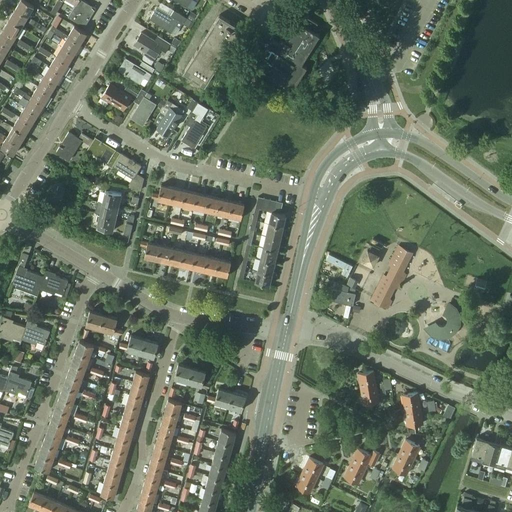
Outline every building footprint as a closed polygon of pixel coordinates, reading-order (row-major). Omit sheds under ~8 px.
[(20,0),(15,9),(27,16),(34,6),(24,0),(20,0)] [(68,16),(84,26),(95,8),(82,0),(77,0),(76,3),(68,16)] [(150,18),(171,32),(175,25),(179,27),(182,23),(187,26),(191,20),(174,10),(171,15),(157,6),(150,18)] [(9,19),(21,26),(27,16),(15,9),(9,19)] [(259,67),(292,88),(306,66),(301,63),(319,34),(313,31),(317,23),(297,11),(280,38),(281,38),(279,42),(273,39),(259,61),(262,63),(259,67)] [(183,72),(204,85),(240,28),(219,14),(183,72)] [(3,29),(15,36),(21,26),(9,19),(3,29)] [(68,35),(80,43),(87,32),(74,25),(68,35)] [(0,33),(0,40),(9,46),(15,36),(3,29),(0,33)] [(134,44),(155,57),(159,50),(163,53),(170,43),(158,35),(155,40),(141,32),(134,44)] [(62,45),(74,53),(80,43),(68,35),(62,45)] [(0,54),(3,56),(9,46),(0,40),(0,54)] [(56,56),(68,63),(74,53),(62,45),(56,56)] [(50,66),(62,73),(68,63),(56,56),(50,66)] [(118,69),(139,83),(144,76),(148,78),(154,68),(142,61),(139,66),(125,58),(118,69)] [(44,76),(56,83),(62,73),(50,66),(44,76)] [(37,86),(50,93),(56,83),(44,76),(37,86)] [(131,97),(135,99),(138,94),(126,86),(123,91),(110,83),(101,97),(108,102),(110,100),(123,108),(131,97)] [(31,96),(43,103),(50,93),(37,86),(31,96)] [(131,117),(143,125),(156,103),(149,99),(152,95),(141,89),(138,94),(135,99),(134,100),(139,104),(131,117)] [(25,106),(37,113),(43,103),(31,96),(25,106)] [(165,114),(157,128),(168,135),(182,114),(184,110),(173,103),(167,99),(160,111),(165,114)] [(19,116),(31,123),(37,113),(25,106),(19,116)] [(182,140),(194,147),(207,126),(199,121),(202,117),(192,111),(185,123),(190,126),(182,140)] [(13,126),(25,134),(31,123),(19,116),(13,126)] [(7,136),(19,144),(25,134),(13,126),(7,136)] [(90,145),(93,139),(82,132),(78,137),(69,131),(56,152),(69,160),(81,139),(90,145)] [(1,147),(13,154),(19,144),(7,136),(1,147)] [(119,155),(120,153),(115,150),(115,149),(95,137),(93,139),(90,145),(87,149),(107,162),(106,164),(112,167),(113,165),(119,155)] [(135,188),(141,190),(144,178),(136,173),(141,165),(121,152),(120,153),(119,155),(113,165),(132,178),(127,187),(135,188)] [(151,197),(170,201),(173,187),(161,184),(159,194),(152,192),(151,197)] [(170,201),(181,204),(185,190),(173,187),(170,201)] [(102,202),(118,206),(121,193),(105,189),(102,202)] [(181,204),(193,207),(197,192),(185,190),(181,204)] [(193,207),(205,210),(208,195),(197,192),(193,207)] [(205,210),(217,212),(220,198),(208,195),(205,210)] [(259,208),(261,209),(264,198),(258,196),(255,207),(259,208)] [(217,212),(229,215),(232,201),(220,198),(217,212)] [(261,209),(267,210),(270,199),(264,198),(261,209)] [(267,210),(271,211),(273,212),(276,201),(270,199),(267,210)] [(95,212),(99,213),(115,217),(118,206),(102,202),(97,201),(95,212)] [(229,215),(241,218),(244,203),(232,201),(229,215)] [(279,213),(280,213),(282,202),(276,201),(273,212),(279,213)] [(269,223),(282,226),(285,214),(280,213),(279,213),(273,212),(271,211),(269,223)] [(96,227),(112,231),(115,218),(115,217),(99,213),(96,227)] [(124,233),(130,235),(132,224),(126,223),(124,233)] [(266,235),(279,238),(282,226),(269,223),(266,235)] [(263,246),(277,250),(279,238),(266,235),(263,246)] [(144,256),(156,259),(160,244),(141,240),(140,245),(146,246),(144,256)] [(156,259),(168,261),(171,247),(160,244),(156,259)] [(260,258),(274,261),(277,250),(263,246),(260,258)] [(384,275),(371,299),(387,307),(391,300),(389,297),(393,288),(398,287),(399,286),(401,286),(402,284),(401,283),(405,274),(402,270),(411,252),(398,246),(389,264),(392,265),(387,276),(384,275)] [(168,261),(180,264),(183,250),(171,247),(168,261)] [(180,264),(192,267),(195,253),(183,250),(180,264)] [(362,260),(373,266),(378,255),(367,250),(362,260)] [(18,262),(24,265),(28,253),(22,251),(18,262)] [(192,267),(203,270),(207,255),(195,253),(192,267)] [(326,258),(326,259),(344,268),(346,263),(329,254),(326,258)] [(203,270),(215,273),(218,258),(207,255),(203,270)] [(215,273),(227,275),(230,261),(218,258),(215,273)] [(258,270),(271,273),(274,261),(260,258),(258,270)] [(321,269),(327,272),(329,266),(324,263),(321,269)] [(342,273),(341,273),(347,276),(352,265),(347,263),(346,263),(344,268),(342,272),(342,273)] [(37,295),(40,286),(44,276),(44,275),(23,268),(24,266),(17,264),(11,282),(17,285),(16,287),(37,295)] [(61,296),(62,296),(68,280),(51,274),(52,271),(46,269),(44,275),(44,276),(40,286),(62,294),(61,296)] [(255,282),(268,285),(271,273),(258,270),(255,282)] [(474,285),(484,288),(486,280),(476,277),(474,285)] [(333,300),(352,305),(355,293),(336,288),(333,300)] [(437,325),(426,328),(426,329),(427,331),(428,332),(429,333),(430,334),(431,335),(434,336),(436,337),(439,338),(442,338),(445,337),(447,337),(449,336),(450,335),(452,334),(453,333),(454,332),(455,331),(456,330),(457,328),(458,327),(458,326),(459,324),(459,322),(459,319),(459,317),(458,315),(458,313),(457,312),(456,310),(455,308),(454,307),(453,306),(451,305),(450,304),(448,303),(444,313),(447,315),(448,318),(448,322),(446,324),(444,326),(440,327),(437,325)] [(86,324),(99,328),(103,314),(90,310),(86,324)] [(99,328),(120,334),(122,330),(114,328),(117,318),(103,314),(99,328)] [(20,343),(22,336),(25,326),(9,321),(10,318),(4,316),(2,322),(2,323),(0,327),(0,332),(20,340),(19,342),(20,343)] [(43,346),(44,346),(49,330),(33,324),(34,322),(28,320),(25,326),(22,336),(44,344),(43,346)] [(119,347),(140,353),(144,339),(131,335),(128,345),(120,343),(119,347)] [(140,353),(154,357),(158,343),(144,339),(140,353)] [(75,351),(89,356),(93,345),(79,340),(75,351)] [(71,363),(85,368),(89,356),(75,351),(71,363)] [(67,374),(81,379),(85,368),(71,363),(67,374)] [(174,378),(187,382),(192,367),(178,363),(174,378)] [(187,382),(209,388),(210,383),(202,381),(205,371),(192,367),(187,382)] [(25,397),(26,397),(31,381),(15,375),(16,372),(10,370),(7,377),(4,387),(26,394),(25,397)] [(132,382),(146,385),(149,374),(136,370),(132,382)] [(358,372),(361,388),(376,385),(373,370),(358,372)] [(63,385),(77,390),(81,379),(67,374),(63,385)] [(129,393),(142,397),(146,385),(132,382),(129,393)] [(59,397),(73,402),(77,390),(63,385),(59,397)] [(361,388),(363,403),(379,401),(376,385),(361,388)] [(207,400),(228,406),(232,391),(218,387),(215,397),(208,395),(207,400)] [(228,406),(242,410),(246,395),(232,391),(228,406)] [(402,394),(405,410),(420,407),(418,392),(402,394)] [(126,404),(139,408),(142,397),(129,393),(126,404)] [(55,408),(69,413),(73,402),(59,397),(55,408)] [(165,410),(178,414),(181,402),(168,398),(165,410)] [(123,415),(136,419),(139,408),(126,404),(123,415)] [(439,411),(444,414),(447,407),(442,404),(439,411)] [(405,410),(407,425),(423,422),(420,407),(405,410)] [(51,420),(65,425),(69,413),(55,408),(51,420)] [(161,421),(175,425),(178,414),(165,410),(161,421)] [(119,426),(133,430),(136,419),(123,415),(119,426)] [(47,431),(61,436),(65,425),(51,420),(47,431)] [(158,432),(171,436),(175,425),(161,421),(158,432)] [(0,442),(8,445),(7,447),(8,448),(14,431),(0,427),(1,424),(0,423),(0,442)] [(116,437),(130,441),(133,430),(119,426),(116,437)] [(218,440),(232,444),(235,432),(221,428),(218,440)] [(43,442),(57,447),(61,436),(47,431),(43,442)] [(155,443),(168,447),(171,436),(158,432),(155,443)] [(113,449),(126,452),(130,441),(116,437),(113,449)] [(472,454),(484,457),(488,440),(476,437),(472,454)] [(399,453),(413,459),(419,445),(405,438),(399,453)] [(215,452),(229,456),(232,444),(218,440),(215,452)] [(482,463),(493,466),(500,443),(488,440),(484,457),(482,463)] [(38,454),(53,459),(57,447),(43,442),(38,454)] [(152,455),(165,458),(168,447),(155,443),(152,455)] [(505,469),(506,467),(511,447),(500,443),(493,466),(505,469)] [(351,462),(365,468),(367,462),(374,465),(379,453),(373,451),(371,454),(357,447),(351,462)] [(110,460),(123,463),(126,452),(113,449),(110,460)] [(211,464),(226,468),(229,456),(215,452),(211,464)] [(392,467),(406,473),(413,459),(399,453),(392,467)] [(34,465),(48,470),(53,459),(38,454),(34,465)] [(148,466),(162,469),(165,458),(152,455),(148,466)] [(302,470),(316,477),(323,463),(309,456),(302,470)] [(107,471),(120,475),(123,463),(110,460),(107,471)] [(344,476),(358,482),(365,468),(351,462),(344,476)] [(208,475),(223,479),(226,468),(211,464),(208,475)] [(145,477),(159,481),(162,469),(148,466),(145,477)] [(296,485),(310,491),(316,477),(302,470),(296,485)] [(103,482),(117,486),(120,475),(107,471),(103,482)] [(205,487),(219,491),(223,479),(208,475),(205,487)] [(142,488),(155,492),(159,481),(145,477),(142,488)] [(100,493),(113,497),(117,486),(103,482),(100,493)] [(202,499),(216,503),(219,491),(205,487),(202,499)] [(139,499),(152,503),(155,492),(142,488),(139,499)] [(28,503),(39,508),(45,495),(34,490),(28,503)] [(39,508),(48,511),(49,511),(55,500),(45,495),(39,508)] [(467,511),(468,508),(471,499),(463,496),(461,504),(463,505),(463,507),(457,505),(454,511),(467,511)] [(136,511),(140,511),(149,511),(152,503),(139,499),(136,511)] [(199,510),(204,511),(213,511),(216,503),(202,499),(199,510)] [(49,511),(62,511),(66,504),(55,500),(49,511)] [(492,511),(495,504),(489,502),(486,511),(481,511),(480,511),(479,511),(492,511)]
